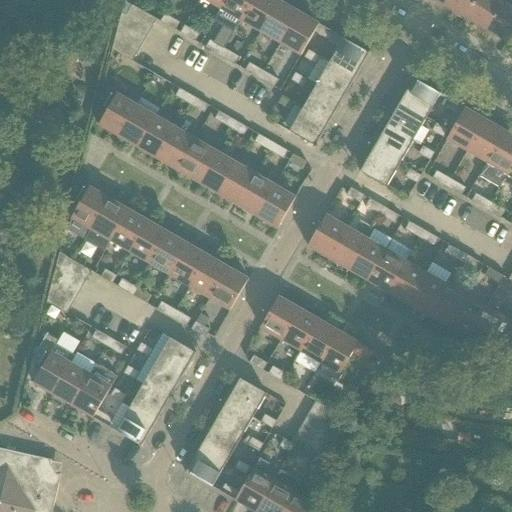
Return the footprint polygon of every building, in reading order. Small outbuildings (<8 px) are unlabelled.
[(202,0),(220,10),(221,9),(226,0),(202,0)] [(234,33),(240,22),(252,0),(226,0),(221,9),(220,10),(214,21),(234,33)] [(252,0),(240,22),(260,33),(278,1),(276,0),(252,0)] [(447,0),(444,6),(465,19),(476,0),(447,0)] [(476,0),(465,19),(487,31),(504,3),(498,0),(476,0)] [(260,33),(280,44),(298,13),(278,1),(260,33)] [(511,8),(504,3),(487,31),(509,44),(511,39),(511,8)] [(131,5),(125,16),(127,17),(128,17),(150,30),(156,20),(131,5)] [(121,17),(119,26),(144,40),(150,30),(128,17),(127,17),(125,16),(121,13),(121,14),(121,17)] [(298,13),(280,44),(301,57),(315,32),(319,25),(298,13)] [(164,15),(160,22),(175,31),(176,30),(179,23),(165,15),(164,15)] [(319,25),(315,32),(329,41),(334,33),(319,25)] [(119,26),(116,38),(137,50),(144,40),(119,26)] [(181,32),(180,34),(194,42),(195,41),(199,34),(185,26),(181,32)] [(137,50),(116,38),(112,51),(131,62),(137,50)] [(343,39),(330,63),(356,78),(370,53),(369,52),(369,54),(343,39)] [(210,41),(205,48),(220,57),(221,55),(224,49),(210,41)] [(221,55),(220,57),(234,65),(235,63),(239,57),(224,49),(221,55)] [(309,51),(304,58),(316,65),(320,58),(309,51)] [(330,63),(316,85),(343,101),(356,78),(330,63)] [(245,70),(245,71),(259,80),(260,78),(264,72),(249,64),(245,70)] [(260,78),(259,80),(273,88),(278,80),(264,72),(260,78)] [(295,74),(291,81),(303,87),(307,80),(295,74)] [(415,78),(400,103),(426,118),(440,94),(415,80),(416,79),(415,78)] [(316,85),(303,108),(329,124),(343,101),(316,85)] [(175,96),(190,104),(194,98),(179,89),(175,96)] [(98,124),(98,125),(118,137),(137,106),(140,100),(131,95),(128,101),(118,95),(116,97),(112,94),(104,107),(108,110),(99,124),(98,124)] [(282,97),(278,104),(289,111),(294,103),(282,97)] [(194,98),(190,104),(204,113),(208,106),(194,98)] [(450,100),(445,108),(460,116),(465,109),(450,100)] [(400,103),(387,126),(413,141),(420,145),(428,131),(421,127),(426,118),(400,103)] [(118,137),(138,148),(156,117),(137,106),(118,137)] [(329,124),(303,108),(289,132),(316,147),(329,124)] [(447,139),(467,151),(485,121),(465,109),(460,116),(447,139)] [(215,119),(229,127),(233,121),(219,112),(215,119)] [(138,148),(158,160),(176,129),(156,117),(138,148)] [(233,121),(229,127),(244,136),(248,129),(233,121)] [(467,151),(487,163),(505,132),(485,121),(467,151)] [(436,124),(431,131),(439,136),(443,138),(443,137),(444,136),(447,130),(437,124),(436,124)] [(387,126),(374,149),(400,164),(413,141),(387,126)] [(158,160),(178,171),(196,140),(176,129),(158,160)] [(499,188),(502,182),(511,165),(511,136),(505,132),(487,163),(479,176),(499,188)] [(254,142),(269,151),(273,144),(258,135),(254,142)] [(178,171),(197,183),(215,151),(196,140),(178,171)] [(273,144),(269,151),(283,159),(287,152),(273,144)] [(423,147),(419,154),(430,160),(434,153),(423,147)] [(400,164),(374,149),(360,172),(385,189),(400,164)] [(197,183),(217,194),(235,163),(215,151),(197,183)] [(302,170),(307,163),(293,155),(289,162),(302,170)] [(217,194),(237,206),(255,175),(235,163),(217,194)] [(511,187),(511,165),(502,182),(511,187)] [(410,170),(405,177),(416,183),(420,176),(410,170)] [(433,178),(432,179),(446,188),(447,186),(451,180),(436,172),(433,178)] [(237,206),(257,217),(275,186),(255,175),(237,206)] [(447,186),(446,188),(461,196),(462,195),(465,189),(451,180),(447,186)] [(70,218),(68,231),(85,241),(91,230),(109,199),(88,187),(87,188),(84,186),(76,200),(79,202),(70,218)] [(275,186),(257,217),(278,229),(279,229),(279,228),(280,227),(280,226),(279,226),(296,198),(275,186)] [(351,188),(349,192),(346,196),(360,204),(365,196),(351,188)] [(472,201),(471,202),(486,211),(487,209),(490,203),(476,195),(472,201)] [(91,230),(85,241),(105,252),(111,241),(129,210),(109,199),(91,230)] [(365,207),(380,215),(384,208),(369,200),(365,207)] [(487,209),(486,211),(500,219),(501,217),(505,211),(490,203),(487,209)] [(384,208),(380,215),(394,224),(398,217),(384,208)] [(111,241),(130,253),(148,222),(129,210),(111,241)] [(307,246),(328,258),(346,228),(326,216),(309,244),(309,243),(308,244),(308,245),(307,246)] [(130,253),(150,264),(168,233),(148,222),(130,253)] [(405,230),(419,238),(423,231),(409,223),(405,230)] [(328,258),(348,270),(366,239),(346,228),(328,258)] [(366,239),(348,270),(368,281),(386,250),(385,250),(391,240),(374,230),(368,240),(366,239)] [(423,231),(419,238),(434,246),(438,240),(423,231)] [(150,264),(170,276),(188,245),(168,233),(150,264)] [(170,276),(190,287),(208,256),(188,245),(170,276)] [(445,253),(459,261),(463,254),(449,246),(445,253)] [(368,281),(388,293),(406,262),(386,250),(368,281)] [(463,254),(459,261),(474,270),(478,263),(463,254)] [(190,287),(209,299),(228,268),(208,256),(190,287)] [(66,260),(62,268),(85,282),(90,273),(66,260)] [(388,293),(408,304),(426,274),(406,262),(388,293)] [(426,274),(408,304),(427,316),(446,285),(445,285),(451,274),(432,263),(426,274)] [(55,267),(53,277),(78,292),(85,282),(62,268),(61,271),(55,267)] [(228,268),(209,299),(230,311),(247,283),(248,282),(249,281),(249,280),(228,268)] [(485,276),(499,284),(503,277),(489,269),(485,276)] [(106,270),(101,277),(112,283),(116,276),(106,270)] [(53,277),(50,289),(72,302),(78,292),(53,277)] [(117,286),(132,295),(136,288),(121,279),(117,286)] [(427,316),(447,327),(465,296),(446,285),(427,316)] [(136,288),(132,295),(146,303),(150,296),(136,288)] [(72,302),(50,289),(47,304),(65,315),(72,302)] [(447,327),(467,339),(485,308),(465,296),(447,327)] [(260,328),(281,340),(299,309),(278,297),(277,298),(277,299),(276,299),(276,300),(277,300),(260,328)] [(157,309),(172,318),(176,311),(161,302),(157,309)] [(467,339),(494,354),(501,344),(511,328),(511,323),(485,308),(467,339)] [(281,340),(301,352),(319,320),(299,309),(281,340)] [(176,311),(172,318),(186,326),(190,319),(176,311)] [(301,352),(321,363),(339,332),(319,320),(301,352)] [(191,330),(205,338),(210,331),(196,322),(191,330)] [(511,328),(501,344),(511,348),(511,328)] [(92,338),(107,347),(111,340),(96,331),(92,338)] [(339,332),(321,363),(340,374),(358,343),(339,332)] [(35,346),(27,380),(32,383),(53,395),(71,364),(75,356),(73,355),(79,343),(63,334),(59,341),(48,335),(48,334),(47,333),(39,348),(35,346)] [(170,338),(156,362),(183,377),(196,354),(170,338)] [(111,340),(107,347),(121,354),(125,348),(111,340)] [(138,350),(137,352),(148,358),(149,356),(150,355),(153,351),(142,344),(138,350)] [(253,356),(249,364),(263,372),(267,364),(253,356)] [(156,362),(143,385),(169,400),(183,377),(156,362)] [(53,395),(73,406),(91,375),(71,364),(53,395)] [(91,375),(73,406),(93,418),(98,411),(111,387),(117,377),(97,365),(91,375)] [(128,367),(124,374),(135,380),(139,373),(128,367)] [(269,375),(283,383),(287,375),(273,367),(269,375)] [(357,400),(372,408),(389,379),(374,371),(357,400)] [(240,379),(226,403),(253,418),(266,394),(240,379)] [(352,381),(343,396),(354,403),(363,387),(352,381)] [(143,385),(130,408),(156,423),(169,400),(143,385)] [(111,396),(110,397),(122,404),(122,403),(126,396),(117,391),(115,390),(114,390),(111,396)] [(316,401),(310,412),(332,425),(338,414),(316,401)] [(226,403),(213,426),(239,441),(253,418),(226,403)] [(156,423),(130,408),(116,432),(141,446),(141,447),(142,448),(156,423)] [(98,411),(93,418),(108,427),(113,419),(98,411)] [(310,412),(304,423),(326,435),(332,425),(310,412)] [(265,415),(261,422),(271,428),(275,421),(265,415)] [(304,423),(298,433),(320,446),(326,435),(304,423)] [(213,426),(200,448),(226,464),(239,441),(213,426)] [(291,444),(298,448),(313,457),(320,446),(298,433),(291,444)] [(458,433),(457,442),(469,443),(470,434),(458,433)] [(248,436),(242,442),(258,452),(258,451),(262,444),(252,438),(248,436)] [(294,455),(298,448),(291,444),(284,439),(280,447),(294,455)] [(52,461),(0,448),(0,511),(52,511),(61,475),(60,474),(59,475),(56,475),(50,465),(51,462),(52,462),(52,461)] [(226,464),(200,448),(186,473),(187,474),(187,473),(212,488),(226,464)] [(343,450),(342,464),(360,465),(360,451),(343,450)] [(247,481),(240,493),(235,501),(254,511),(256,511),(274,482),(278,475),(266,469),(269,464),(260,459),(253,470),(247,481)] [(238,461),(234,469),(245,475),(250,468),(238,461)] [(274,482),(256,511),(282,511),(294,493),(300,482),(281,470),(278,475),(274,482)] [(225,484),(220,492),(235,501),(240,493),(225,484)] [(294,493),(282,511),(309,511),(314,504),(294,493)]
